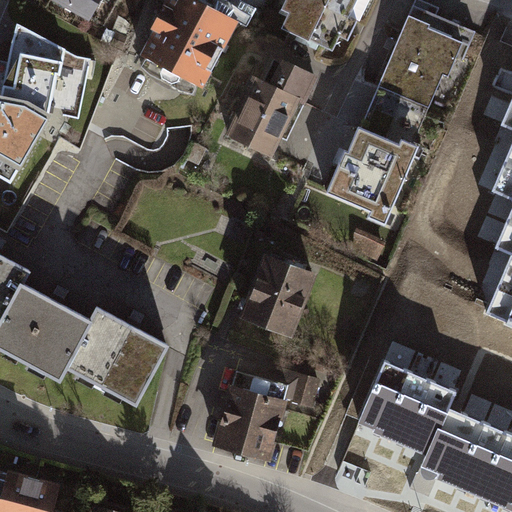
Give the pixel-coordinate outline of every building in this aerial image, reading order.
[(62,0),(92,19),(104,0),(62,0)] [(244,10),(224,0),(172,0),(147,49),(208,81),(244,10)] [(290,17),(287,23),(336,46),(358,0),(287,0),(281,13),(290,17)] [(472,33),(413,10),(383,87),(430,106),(445,70),(456,74),(472,33)] [(58,32),(32,18),(21,37),(15,33),(1,58),(20,68),(9,87),(39,103),(51,81),(62,88),(78,59),(51,45),(58,32)] [(315,65),(284,51),(273,74),(261,68),(233,127),(275,148),(315,65)] [(511,91),(501,116),(511,120),(511,149),(496,186),(511,192),(511,91)] [(10,115),(0,133),(0,238),(5,241),(60,143),(10,115)] [(411,141),(360,116),(331,176),(382,201),(411,141)] [(511,198),(494,241),(511,250),(511,251),(485,311),(511,322),(511,198)] [(421,254),(388,237),(378,255),(412,272),(421,254)] [(321,263),(279,247),(267,279),(258,275),(244,313),(294,332),(321,263)] [(0,303),(15,275),(22,262),(0,250),(0,303)] [(62,362),(88,313),(15,275),(0,303),(0,343),(56,374),(62,362)] [(134,402),(163,340),(94,303),(88,313),(62,362),(134,402)] [(455,387),(384,357),(357,420),(426,450),(419,464),(511,503),(511,431),(448,405),(455,387)] [(247,387),(230,381),(211,441),(268,453),(285,397),(309,405),(317,376),(267,362),(264,376),(251,372),(247,387)] [(52,511),(62,479),(9,464),(8,470),(0,467),(0,491),(3,492),(0,501),(0,511),(52,511)] [(136,511),(92,500),(89,511),(136,511)]
